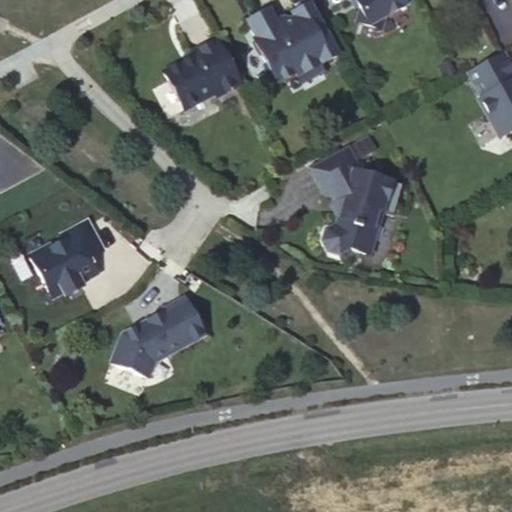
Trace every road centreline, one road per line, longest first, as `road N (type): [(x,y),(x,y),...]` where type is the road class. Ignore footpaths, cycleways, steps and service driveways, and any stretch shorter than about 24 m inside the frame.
road 1 (tertiary): [(511,403),(296,428),(0,510)]
road 2 (residential): [(45,44),(197,190),(170,244)]
road 3 (track): [(511,488),(383,509),(335,507),(309,478),(296,428)]
